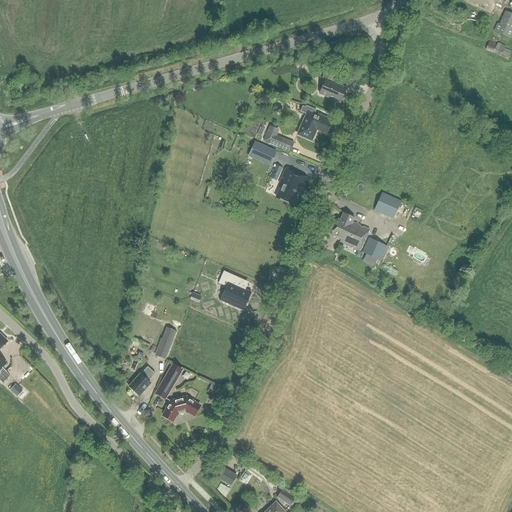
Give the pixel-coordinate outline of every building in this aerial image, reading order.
[(461,0),(466,2),(465,3),(492,14),(496,5),(499,7),(502,0),(461,0)] [(495,32),(492,38),(507,45),(510,39),(511,35),(511,14),(505,12),(499,25),(497,24),(493,32),(495,32)] [(494,44),(489,42),(485,51),(507,61),(511,51),(505,48),(505,47),(498,44),(496,48),(493,46),(494,44)] [(339,103),(345,88),(338,85),(340,79),(324,72),(321,78),(325,80),(319,94),(339,103)] [(304,107),(303,106),(300,112),(306,115),(297,135),(308,140),(313,129),(326,135),(332,121),(317,114),(316,116),(314,115),(316,110),(307,106),(304,107)] [(279,130),(270,126),(263,140),(290,152),(294,143),(276,136),(279,130)] [(271,166),(278,151),(256,142),(250,157),(271,166)] [(270,178),(276,181),(282,168),(276,165),(270,178)] [(308,177),(285,168),(279,184),(281,185),(276,198),(286,202),(286,204),(289,205),(291,204),(292,205),(298,192),(301,193),(308,177)] [(402,201),(382,192),(374,210),(394,219),(402,201)] [(237,208),(230,205),(228,211),(236,214),(237,208)] [(370,230),(352,222),(354,218),(343,213),(340,220),(337,219),(330,235),(340,240),(339,242),(343,244),(360,252),(370,230)] [(369,238),(362,253),(380,261),(387,247),(369,238)] [(219,300),(243,311),(251,293),(235,286),(239,278),(223,271),(218,283),(225,287),(219,300)] [(166,328),(162,339),(161,338),(154,355),(166,360),(176,331),(166,328)] [(183,370),(172,364),(154,394),(165,400),(183,370)] [(136,396),(137,395),(139,397),(150,384),(148,382),(155,374),(147,368),(141,375),(140,375),(129,388),(133,392),(133,393),(136,396)] [(23,391),(15,384),(10,390),(17,397),(23,391)] [(177,416),(178,414),(185,412),(187,414),(188,412),(195,416),(200,407),(193,404),(194,402),(186,397),(170,402),(166,410),(167,410),(163,417),(172,422),(176,416),(177,416)] [(236,475),(221,466),(214,478),(219,480),(220,479),(230,485),(236,475)] [(290,506),(295,499),(281,489),(276,498),(290,506)] [(284,511),(275,502),(265,511),(284,511)]
